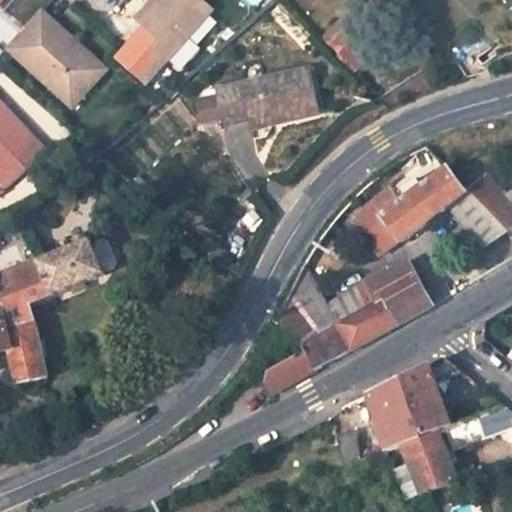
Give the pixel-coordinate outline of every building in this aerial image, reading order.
[(200,0),(156,0),(139,20),(147,28),(129,50),(156,74),(213,11),(200,0)] [(75,107),(104,75),(78,51),(82,46),(44,12),(10,49),(75,107)] [(384,44),(351,12),(327,38),(359,70),(384,44)] [(104,75),(108,71),(82,46),(78,51),(104,75)] [(312,70),(218,90),(220,98),(224,117),(226,124),(252,119),(282,113),(285,123),(321,116),(312,70)] [(220,98),(198,102),(202,121),(224,117),(220,98)] [(0,195),(5,193),(48,152),(0,100),(0,195)] [(252,119),(254,130),(285,123),(282,113),(252,119)] [(470,192),(449,169),(429,146),(413,155),(420,167),(404,178),(375,200),(364,209),(353,221),(381,256),(400,242),(401,244),(452,208),(484,249),(511,231),(511,192),(509,195),(489,177),(470,192)] [(227,256),(209,239),(200,248),(219,265),(227,256)] [(106,275),(92,244),(0,279),(0,356),(13,354),(20,385),(48,379),(34,305),(106,275)] [(433,306),(411,263),(391,274),(388,269),(365,281),(366,284),(328,305),(306,266),(295,286),(280,320),(303,341),(315,368),(361,346),(433,306)] [(303,367),(297,352),(290,356),(296,370),(303,367)] [(453,428),(438,381),(463,368),(450,357),(404,379),(425,439),(453,428)] [(283,389),(278,379),(267,384),(273,394),(283,389)] [(404,379),(369,396),(377,419),(383,434),(389,452),(403,447),(425,439),(404,379)] [(410,464),(422,495),(459,482),(452,464),(448,454),(453,452),(477,443),(498,436),(502,434),(511,440),(511,408),(453,428),(425,439),(403,447),(410,464)] [(377,419),(372,421),(377,437),(383,434),(377,419)] [(356,432),(337,436),(344,468),(362,461),(356,432)] [(477,443),(479,448),(500,440),(498,436),(477,443)] [(452,464),(457,462),(453,452),(448,454),(452,464)] [(396,469),(407,500),(422,495),(410,464),(396,469)]
